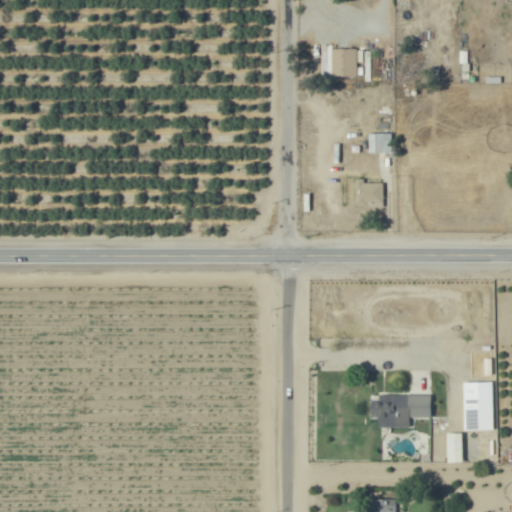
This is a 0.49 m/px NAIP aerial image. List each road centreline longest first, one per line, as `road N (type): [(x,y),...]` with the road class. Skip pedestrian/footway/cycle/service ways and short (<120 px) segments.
road 1 (tertiary): [(294,0),(286,511)]
road 2 (secondary): [(0,253),(511,255)]
